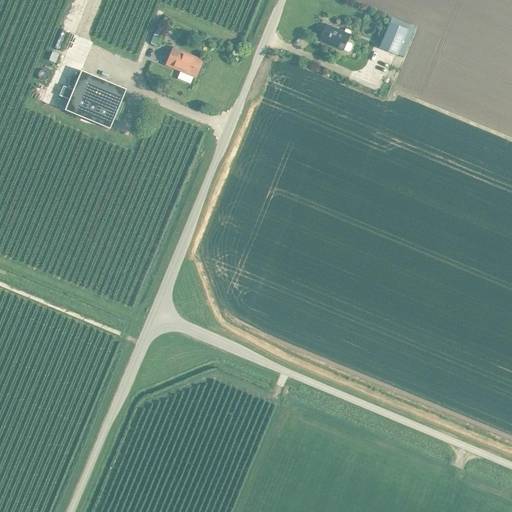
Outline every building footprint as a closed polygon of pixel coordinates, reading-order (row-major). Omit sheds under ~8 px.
[(71,20),(67,27),(71,30),(76,23),(71,20)] [(396,55),(407,30),(389,22),(378,48),(396,55)] [(343,51),(349,34),(325,24),(318,40),(343,51)] [(172,48),(165,65),(195,77),(202,60),(172,48)] [(109,129),(125,89),(80,71),(64,110),(109,129)]
